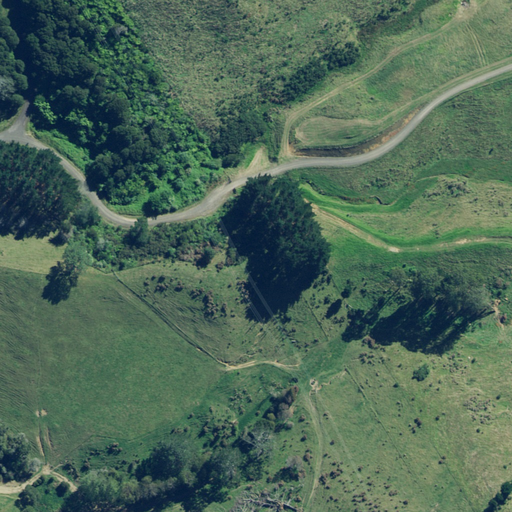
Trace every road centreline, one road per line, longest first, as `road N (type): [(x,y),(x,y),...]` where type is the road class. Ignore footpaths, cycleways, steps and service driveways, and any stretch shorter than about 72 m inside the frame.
road 1 (track): [(0,488),(24,474),(61,475),(95,501),(132,510),(190,488),(226,452),(296,408),(327,442),(311,511)]
road 2 (unclassified): [(0,132),(17,134),(63,165),(112,215),(198,203),(232,174)]
road 3 (track): [(486,0),(388,54),(364,79),(308,101),(287,128),(289,147)]
road 4 (track): [(295,157),(344,161),(381,152),(412,135),(440,101),(511,69)]
